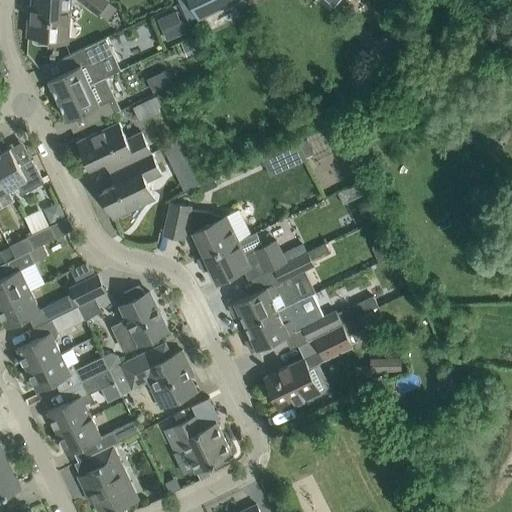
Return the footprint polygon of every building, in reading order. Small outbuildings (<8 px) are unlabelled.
[(108,0),(33,0),(33,7),(30,7),(29,13),(28,36),(32,36),(33,41),(34,43),(37,44),(49,45),(50,41),(67,42),(70,5),(72,5),(75,0),(80,0),(98,14),(108,0)] [(190,0),(178,0),(188,20),(198,16),(190,0)] [(190,0),(198,16),(199,19),(239,0),(190,0)] [(176,11),(157,19),(167,41),(185,33),(176,11)] [(68,70),(49,79),(53,88),(50,89),(54,97),(57,96),(58,99),(105,78),(120,71),(105,38),(90,45),(62,58),(68,70)] [(196,53),(190,39),(181,43),(187,56),(196,53)] [(60,103),(57,104),(61,112),(64,111),(68,120),(87,111),(93,123),(120,110),(105,78),(58,99),(60,103)] [(111,172),(117,169),(151,153),(141,132),(127,139),(119,122),(78,141),(80,145),(78,148),(82,156),(85,156),(90,167),(105,160),(111,172)] [(290,166),(307,158),(300,141),(282,149),(290,166)] [(0,168),(10,188),(17,184),(22,194),(44,182),(32,160),(20,166),(10,148),(2,152),(0,150),(0,149),(0,168)] [(181,149),(166,156),(172,169),(187,162),(181,149)] [(151,153),(117,169),(111,172),(117,184),(102,191),(114,217),(155,198),(147,181),(161,174),(151,153)] [(0,193),(10,188),(0,168),(0,193)] [(214,178),(199,185),(203,193),(217,186),(214,178)] [(58,201),(43,209),(51,224),(65,217),(58,201)] [(240,208),(226,215),(217,219),(214,212),(190,207),(191,205),(171,201),(164,233),(184,237),(186,228),(194,230),(193,231),(205,255),(252,233),(240,208)] [(50,225),(32,234),(27,236),(29,239),(22,242),(23,245),(15,249),(19,256),(29,250),(34,249),(56,237),(50,225)] [(276,240),(264,246),(256,231),(252,233),(205,255),(199,258),(204,269),(210,266),(218,281),(250,266),(250,265),(261,260),(266,271),(286,262),(307,252),(304,245),(283,255),(276,240)] [(279,281),(247,296),(229,305),(235,317),(240,314),(246,326),(297,301),(303,298),(292,276),(314,265),(311,259),(329,251),(326,243),(274,269),(279,281)] [(0,304),(30,290),(21,269),(35,262),(29,250),(19,256),(16,257),(0,264),(0,268),(4,276),(0,278),(0,304)] [(96,274),(86,262),(70,270),(77,284),(90,278),(96,274)] [(90,278),(79,283),(70,287),(78,304),(105,290),(97,274),(96,274),(90,278)] [(139,343),(155,335),(168,329),(149,291),(144,294),(142,289),(138,286),(123,293),(123,298),(125,303),(121,305),(127,319),(113,326),(124,349),(138,342),(139,343)] [(30,290),(0,304),(0,312),(7,327),(41,311),(30,290)] [(301,326),(302,328),(308,339),(378,305),(373,296),(366,299),(367,300),(345,311),(345,310),(337,313),(336,310),(301,326)] [(297,301),(246,326),(251,337),(246,340),(252,352),(270,343),(297,330),(292,320),(304,314),(297,301)] [(78,305),(51,318),(58,332),(85,319),(78,305)] [(353,346),(342,324),(313,337),(320,350),(304,358),(304,357),(264,377),(281,410),(320,391),(309,367),(324,360),(353,346)] [(27,369),(61,353),(50,331),(17,348),(27,369)] [(146,351),(127,359),(122,362),(110,368),(122,394),(123,394),(122,391),(132,386),(132,388),(147,381),(160,408),(197,390),(187,369),(191,367),(182,350),(152,364),(146,351)] [(111,352),(103,356),(109,369),(110,368),(122,362),(118,354),(111,352)] [(71,374),(61,353),(27,369),(37,390),(71,374)] [(82,382),(109,369),(103,356),(76,369),(82,382)] [(401,357),(371,358),(371,372),(401,371),(401,357)] [(115,381),(109,369),(82,382),(88,394),(115,381)] [(57,432),(91,416),(81,394),(47,411),(57,432)] [(196,415),(182,422),(165,430),(175,451),(184,446),(196,471),(232,454),(217,422),(202,429),(196,415)] [(101,437),(91,416),(57,432),(68,453),(101,437)] [(118,442),(126,438),(139,431),(134,420),(112,430),(118,442)] [(80,474),(78,475),(91,502),(95,500),(100,511),(110,511),(134,501),(125,483),(120,473),(125,470),(112,444),(91,455),(97,467),(80,474)] [(0,467),(8,463),(0,446),(0,467)] [(8,463),(0,467),(0,509),(2,508),(0,503),(0,494),(19,486),(8,463)]
